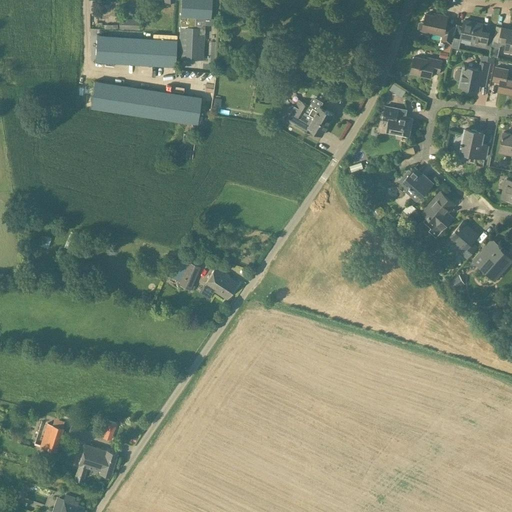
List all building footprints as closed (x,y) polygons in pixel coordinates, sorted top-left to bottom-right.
[(181,0),(180,17),(178,59),(203,61),(205,19),(210,19),(211,0),(181,0)] [(426,14),(424,22),(421,22),(419,23),(418,28),(420,30),(442,35),(441,42),(445,43),(443,51),(450,52),(451,44),(449,44),(453,27),(446,25),(448,17),(434,14),(434,16),(426,14)] [(139,32),(140,19),(120,18),(119,28),(122,28),(121,32),(133,33),(133,32),(139,32)] [(461,35),(461,37),(473,39),(471,44),(486,47),(489,33),(481,31),(482,24),(464,20),(461,35)] [(502,28),(500,36),(494,35),(492,45),(499,47),(501,44),(502,43),(506,44),(504,50),(511,52),(511,34),(509,34),(510,29),(502,28)] [(96,35),(95,62),(175,67),(177,40),(96,35)] [(459,48),(460,38),(453,37),(451,47),(459,48)] [(415,57),(411,72),(423,75),(423,76),(431,78),(433,71),(439,73),(442,61),(429,58),(428,60),(415,57)] [(464,67),(463,69),(459,68),(457,69),(455,71),(454,75),(455,78),(457,79),(461,80),(460,86),(478,90),(481,75),(487,76),(490,64),(481,62),(479,70),(464,67)] [(500,82),(498,89),(511,92),(511,77),(507,76),(508,69),(496,66),(493,81),(500,82)] [(197,125),(202,97),(94,80),(90,108),(197,125)] [(400,87),(393,83),(389,89),(396,93),(400,87)] [(298,102),(295,106),(305,112),(309,105),(308,105),(302,101),(300,104),(298,102)] [(389,120),(387,131),(408,136),(412,119),(396,116),(398,108),(385,105),(382,119),(389,120)] [(295,106),(292,113),(302,119),(299,125),(307,129),(308,128),(322,136),(328,125),(309,114),(305,112),(295,106)] [(313,107),(309,114),(328,125),(334,115),(321,107),(320,106),(318,110),(313,107)] [(465,129),(460,152),(485,157),(487,146),(480,144),(483,132),(465,129)] [(511,151),(511,133),(503,132),(500,149),(511,151)] [(193,159),(196,135),(183,133),(180,157),(193,159)] [(413,169),(403,181),(420,197),(431,185),(413,169)] [(511,180),(506,179),(502,197),(511,199),(511,180)] [(443,229),(442,227),(451,218),(446,213),(453,204),(440,192),(423,211),(428,216),(423,220),(431,227),(429,230),(436,236),(443,229)] [(462,222),(450,236),(465,249),(461,254),(466,258),(476,246),(471,242),(477,235),(462,222)] [(492,239),(480,253),(473,261),(481,268),(494,280),(511,260),(499,248),(500,246),(492,239)] [(192,285),(200,266),(188,261),(187,264),(174,258),(167,275),(180,281),(179,284),(193,290),(195,286),(192,285)] [(204,284),(227,299),(237,283),(215,268),(204,284)] [(154,298),(143,295),(140,306),(151,309),(154,298)] [(47,423),(40,446),(56,451),(65,423),(49,418),(48,423),(47,423)] [(108,419),(102,437),(112,440),(117,422),(108,419)] [(106,449),(106,450),(85,443),(73,479),(83,482),(88,468),(99,472),(99,473),(110,476),(117,453),(106,449)] [(66,494),(64,499),(59,498),(55,509),(60,511),(59,511),(82,511),(84,508),(77,505),(78,502),(74,501),(75,497),(66,494)]
